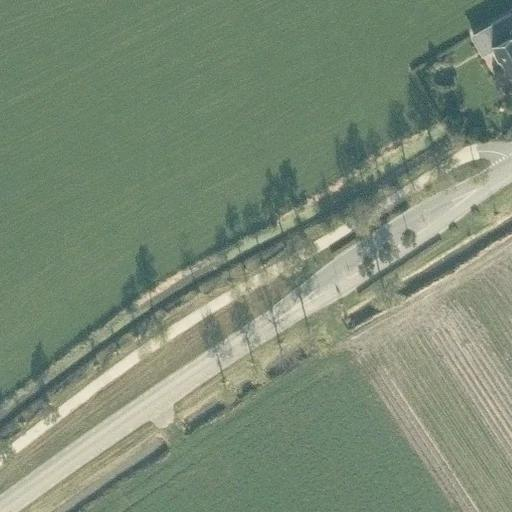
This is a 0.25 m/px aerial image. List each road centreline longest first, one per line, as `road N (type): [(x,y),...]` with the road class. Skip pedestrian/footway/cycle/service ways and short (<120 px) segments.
road 1 (primary): [(0,508),(325,286)]
road 2 (primary): [(511,168),(428,204),(340,261),(325,286)]
road 3 (primary): [(325,286),(355,281),(511,169)]
